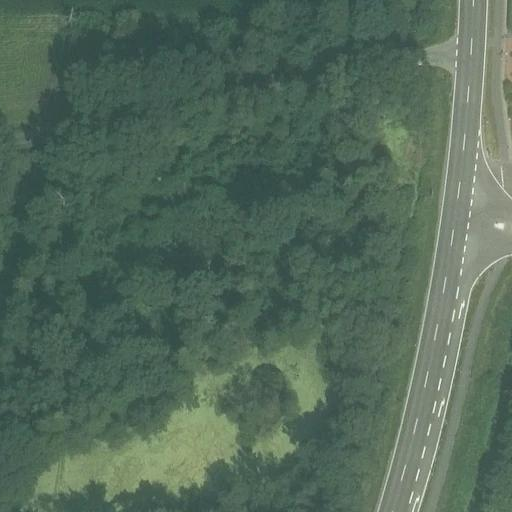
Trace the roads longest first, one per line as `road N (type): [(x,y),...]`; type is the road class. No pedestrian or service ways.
road 1 (unclassified): [(467,52),(381,62),(0,143)]
road 2 (primary): [(397,511),(428,395),(454,222)]
road 3 (primary): [(454,222),(467,52)]
